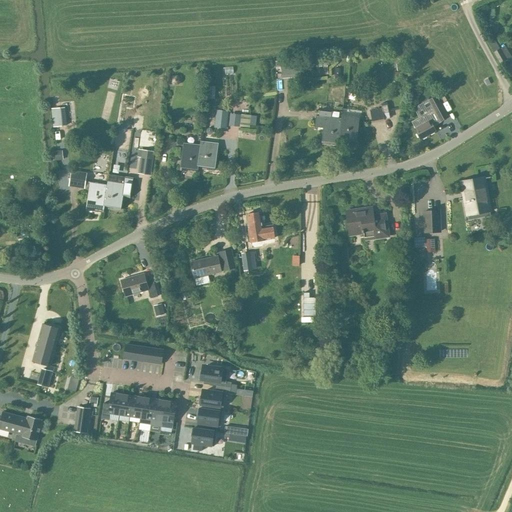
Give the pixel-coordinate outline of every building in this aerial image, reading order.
[(494,52),(493,52),(500,64),(500,63),(506,60),(500,49),(496,51),(494,52)] [(280,60),(282,79),(301,77),(300,58),(280,60)] [(407,63),(396,64),(397,72),(408,70),(407,63)] [(173,75),(171,78),(171,83),(174,86),(178,85),(181,82),(181,78),(178,75),(173,75)] [(431,76),(428,79),(429,83),(434,84),(437,81),(436,77),(431,76)] [(412,122),(415,128),(414,129),(420,140),(436,131),(433,126),(435,125),(449,118),(444,109),(446,109),(443,103),(442,104),(437,95),(428,100),(433,111),(412,122)] [(51,109),(53,127),(66,126),(65,107),(51,109)] [(382,112),(382,108),(369,110),(372,123),(385,120),(383,112),(382,112)] [(216,109),(214,127),(227,129),(229,111),(216,109)] [(339,145),(339,141),(341,119),(331,117),(331,112),(319,110),(319,116),(315,116),(314,127),(323,128),(322,143),(339,145)] [(241,114),(240,126),(250,127),(251,115),(241,114)] [(341,119),(339,141),(356,143),(358,117),(342,116),(341,119)] [(200,146),(198,167),(215,170),(218,144),(201,142),(200,146)] [(198,171),(198,167),(200,146),(184,144),(180,169),(198,171)] [(55,151),(53,151),(54,161),(57,160),(63,160),(63,150),(55,151)] [(152,165),(154,152),(145,150),(143,164),(152,165)] [(152,165),(143,164),(140,163),(138,173),(151,175),(152,165)] [(107,185),(104,207),(121,210),(123,197),(123,196),(130,197),(133,177),(125,176),(125,177),(109,174),(108,182),(107,185)] [(484,178),(461,182),(467,214),(490,210),(484,178)] [(86,182),(85,189),(89,189),(86,209),(104,211),(104,207),(107,185),(90,183),(86,182)] [(368,216),(367,208),(347,211),(351,237),(363,235),(362,233),(364,233),(365,241),(389,238),(385,214),(368,216)] [(423,211),(424,233),(441,232),(440,210),(423,211)] [(273,225),(262,226),(260,212),(247,214),(249,229),(248,229),(250,242),(252,241),(252,244),(255,247),(263,246),(264,242),(264,239),(275,238),(273,225)] [(435,239),(424,239),(425,247),(435,247),(435,239)] [(219,252),(223,271),(236,268),(232,249),(219,252)] [(250,252),(241,253),(244,271),(252,269),(250,252)] [(191,262),(194,278),(221,272),(218,256),(191,262)] [(126,296),(148,290),(150,298),(158,296),(153,281),(147,283),(144,274),(121,280),(126,296)] [(178,293),(175,280),(168,281),(171,294),(178,293)] [(161,304),(154,306),(156,315),(164,313),(161,304)] [(61,329),(43,323),(32,360),(50,366),(61,329)] [(124,358),(130,359),(132,346),(125,345),(124,358)] [(130,359),(136,360),(138,347),(132,346),(130,359)] [(136,360),(142,361),(144,348),(138,347),(136,360)] [(142,361),(149,362),(150,349),(144,348),(142,361)] [(149,362),(155,363),(157,350),(150,349),(149,362)] [(157,350),(155,363),(161,364),(163,351),(157,350)] [(200,371),(199,379),(225,383),(227,369),(213,367),(213,369),(203,367),(202,372),(200,371)] [(200,396),(199,404),(225,407),(227,393),(213,391),(213,393),(202,392),(202,396),(200,396)] [(109,413),(119,414),(122,394),(111,393),(110,404),(103,403),(101,419),(108,420),(109,413)] [(119,414),(130,416),(133,396),(122,394),(119,414)] [(130,416),(141,417),(144,398),(133,396),(130,416)] [(150,425),(150,424),(151,419),(154,399),(144,398),(141,417),(140,423),(150,425)] [(151,419),(150,424),(162,425),(163,421),(162,421),(165,401),(154,399),(151,419)] [(176,402),(165,401),(162,421),(163,421),(173,422),(176,402)] [(74,431),(87,433),(91,409),(78,407),(74,431)] [(198,408),(197,416),(199,416),(198,421),(209,422),(208,424),(222,426),(224,412),(198,408)] [(0,421),(0,429),(17,434),(23,435),(22,437),(37,441),(40,429),(42,429),(44,422),(42,421),(43,419),(28,415),(27,418),(3,412),(0,421)] [(192,428),(191,436),(193,436),(192,441),(203,442),(202,445),(216,447),(218,432),(192,428)] [(236,435),(236,441),(245,443),(246,436),(239,435),(236,435)]
